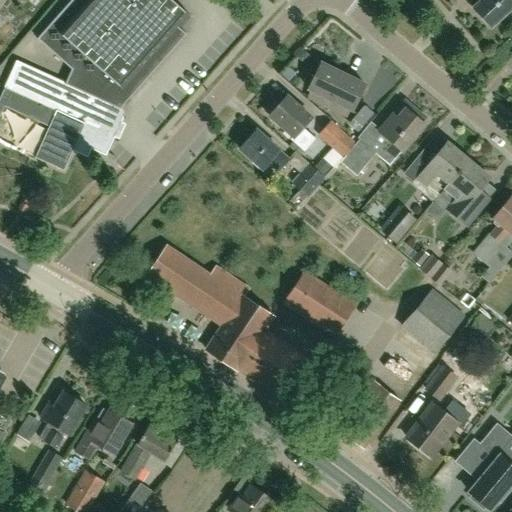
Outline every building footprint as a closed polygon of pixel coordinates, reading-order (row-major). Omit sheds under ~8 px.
[(111,105),(120,109),(186,35),(177,27),(187,15),(170,0),(71,0),(36,39),(71,70),(64,84),(111,105)] [(482,0),(474,8),(492,27),(511,9),(511,1),(511,0),(482,0)] [(0,117),(4,108),(37,123),(49,128),(35,159),(64,172),(73,151),(88,158),(91,150),(106,156),(114,138),(121,123),(123,117),(124,115),(123,113),(123,111),(122,110),(120,109),(111,105),(64,84),(16,62),(4,89),(0,97),(0,117)] [(321,64),(308,89),(351,111),(364,86),(321,64)] [(315,140),(302,128),(311,119),(286,97),(279,105),(275,101),(265,112),(270,116),(269,117),(292,138),(290,140),(304,153),(315,140)] [(343,159),(340,163),(356,177),(375,154),(379,158),(390,166),(424,125),(422,123),(426,119),(409,104),(397,118),(393,115),(380,130),(367,146),(359,140),(355,144),(354,142),(354,143),(356,145),(343,159)] [(330,122),(317,136),(343,159),(356,145),(354,143),(354,142),(330,122)] [(239,150),(252,162),(250,163),(259,170),(260,169),(262,170),(269,163),(277,171),(287,160),(278,152),(279,152),(257,132),(239,150)] [(423,155),(407,174),(413,180),(419,185),(426,190),(429,186),(441,195),(469,162),(448,144),(445,148),(432,163),(423,155)] [(441,195),(437,200),(455,215),(467,225),(483,205),(489,198),(480,191),(487,183),(490,179),(469,162),(441,195)] [(300,191),(290,201),(297,208),(306,198),(307,199),(325,179),(308,164),(299,174),(291,183),(300,191)] [(479,245),(471,254),(487,267),(489,268),(497,275),(511,256),(511,252),(506,248),(511,240),(511,199),(496,218),(502,223),(493,235),(494,236),(491,239),(489,237),(481,247),(479,245)] [(416,220),(399,206),(379,230),(396,244),(416,220)] [(183,256),(182,256),(166,245),(145,277),(161,288),(163,285),(223,326),(207,349),(281,400),(310,359),(269,331),(268,333),(264,331),(274,317),(244,297),(249,289),(217,267),(211,276),(183,256)] [(429,256),(421,250),(411,261),(419,268),(429,256)] [(430,279),(443,265),(431,255),(419,270),(430,279)] [(443,265),(430,279),(440,288),(452,273),(443,265)] [(282,305),(334,339),(356,305),(304,271),(282,305)] [(433,355),(465,317),(432,289),(400,327),(433,355)] [(480,314),(467,331),(481,342),(494,325),(480,314)] [(439,403),(458,379),(442,366),(423,390),(439,403)] [(399,400),(368,375),(333,421),(345,430),(344,432),(363,447),(399,400)] [(86,407),(64,394),(55,410),(50,407),(44,417),(50,421),(41,438),(57,447),(64,433),(69,436),(86,407)] [(457,423),(432,404),(406,438),(431,457),(457,423)] [(76,453),(80,455),(80,456),(89,462),(98,446),(113,455),(131,424),(128,423),(131,418),(124,414),(122,419),(109,411),(108,412),(104,409),(96,421),(76,453)] [(511,455),(504,449),(511,438),(511,436),(496,424),(479,445),(494,457),(486,466),(489,468),(469,493),(472,495),(469,498),(483,510),(486,507),(489,510),(497,501),(500,503),(511,490),(508,487),(511,482),(511,455)] [(142,468),(141,467),(150,452),(165,461),(177,442),(174,440),(176,436),(165,429),(162,433),(149,425),(128,459),(127,460),(119,472),(134,481),(142,468)] [(44,492),(63,459),(48,450),(29,483),(44,492)] [(64,505),(66,506),(76,511),(86,511),(104,482),(85,470),(64,505)] [(137,511),(151,492),(140,484),(119,511),(137,511)] [(240,496),(229,511),(230,511),(264,511),(271,502),(251,487),(243,498),(240,496)]
